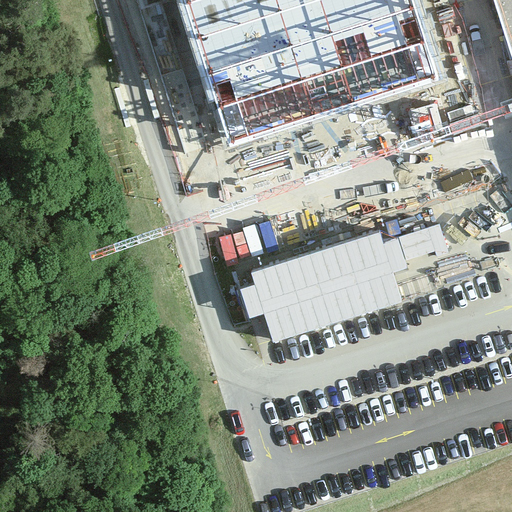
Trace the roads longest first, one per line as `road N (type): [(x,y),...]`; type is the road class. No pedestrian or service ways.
road 1 (unknown): [(189,235),(486,134),(505,138),(511,153)]
road 2 (unknown): [(269,314),(511,233)]
